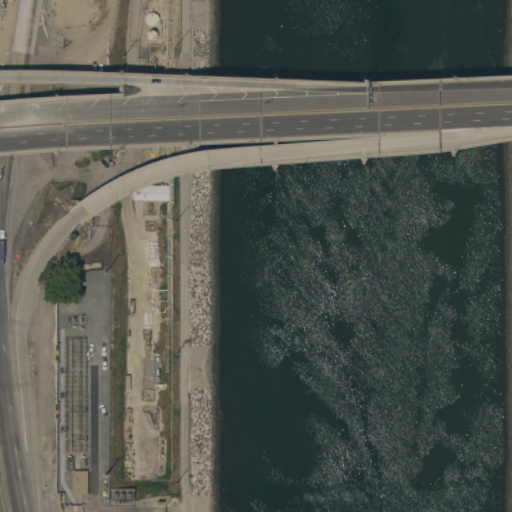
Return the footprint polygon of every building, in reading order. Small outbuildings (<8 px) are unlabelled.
[(156,25),(155,26),(153,27),(150,26),(148,25),(146,24),(145,21),(145,20),(145,17),(146,15),(148,13),(149,13),(152,12),(154,12),(156,13),(158,15),(159,16),(160,19),(159,21),(158,24),(156,25)] [(158,37),(157,39),(156,41),(153,42),(151,42),(149,41),(147,40),(146,38),(145,35),(145,34),(146,32),(147,31),(149,29),(151,28),(153,28),(154,29),(156,30),(158,31),(159,34),(159,36),(158,37)] [(133,200),(133,185),(168,185),(168,200),(133,200)] [(140,201),(140,204),(145,204),(145,216),(136,216),(136,201),(140,201)] [(87,494),(72,494),(72,470),(87,470),(87,494)]
